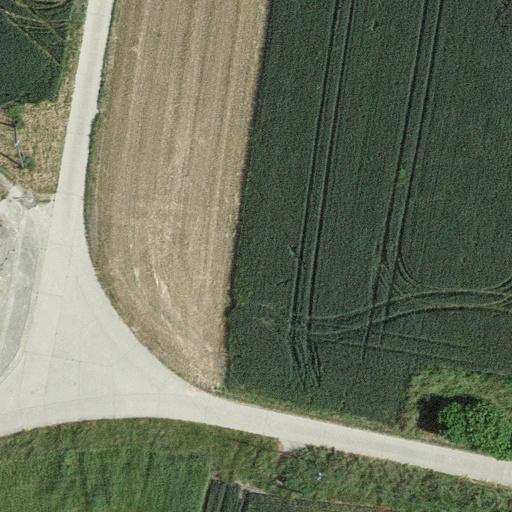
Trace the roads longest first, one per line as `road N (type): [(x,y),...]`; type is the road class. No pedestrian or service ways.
road 1 (residential): [(511,473),(220,414),(115,402),(0,428)]
road 2 (track): [(106,0),(39,414)]
